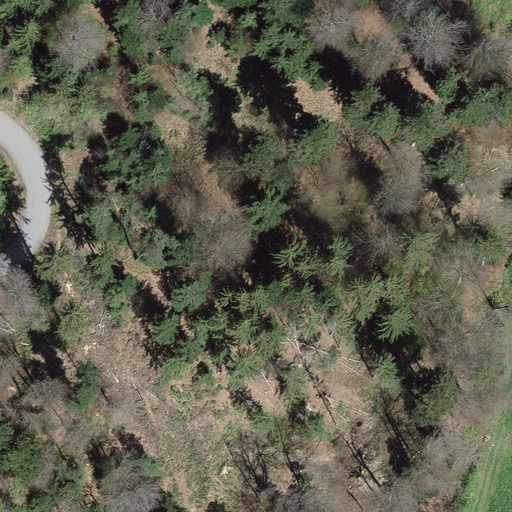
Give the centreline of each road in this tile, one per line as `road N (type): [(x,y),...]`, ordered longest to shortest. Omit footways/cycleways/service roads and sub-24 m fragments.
road 1 (unclassified): [(0,270),(43,215),(38,173),(0,118)]
road 2 (track): [(511,353),(470,511)]
